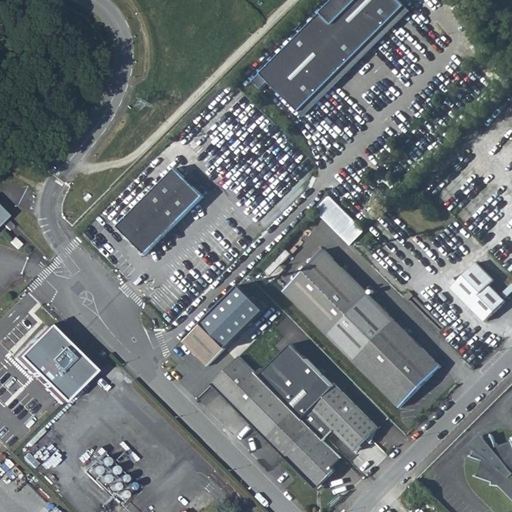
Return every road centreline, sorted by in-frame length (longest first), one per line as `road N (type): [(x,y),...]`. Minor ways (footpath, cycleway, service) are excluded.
road 1 (unclassified): [(93,0),(124,41),(120,75),(105,112),(48,193),(47,221),(87,280),(85,299),(290,511)]
road 2 (unclassified): [(511,361),(360,511)]
